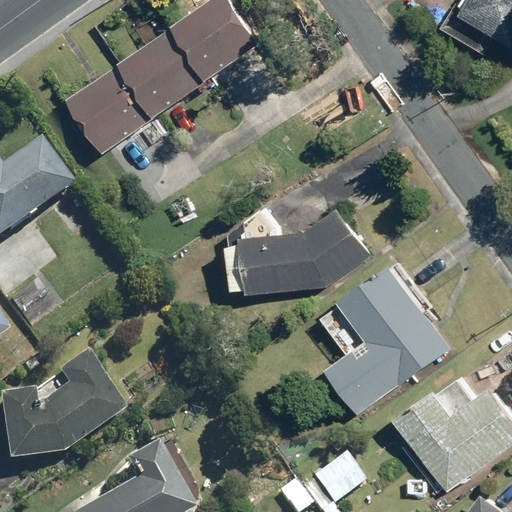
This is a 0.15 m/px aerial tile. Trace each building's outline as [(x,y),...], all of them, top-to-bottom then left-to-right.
[(251,0),(215,0),(185,21),(224,77),(279,38),(251,0)] [(511,0),(470,0),(464,10),(511,39),(511,0)] [(185,21),(130,60),(169,115),(224,77),(185,21)] [(130,60),(75,98),(114,154),(169,115),(130,60)] [(0,238),(75,185),(40,135),(0,164),(0,238)] [(334,286),(374,255),(343,209),(312,231),(287,232),(274,209),(249,223),(248,245),(237,243),(239,291),(252,291),(254,296),(334,286)] [(460,347),(400,262),(328,316),(354,353),(333,367),(365,413),(460,347)] [(60,305),(39,278),(11,300),(31,327),(60,305)] [(0,338),(9,331),(0,319),(0,338)] [(63,453),(123,410),(85,356),(59,374),(68,386),(43,404),(34,405),(32,392),(0,396),(0,411),(7,461),(63,453)] [(468,375),(420,404),(424,409),(404,424),(453,491),(511,448),(511,402),(502,388),(485,400),(468,375)] [(186,511),(195,507),(159,440),(125,460),(137,480),(83,511),(186,511)] [(294,511),(301,511),(313,504),(295,478),(279,490),(294,511)] [(511,511),(511,509),(490,492),(473,511),(511,511)]
